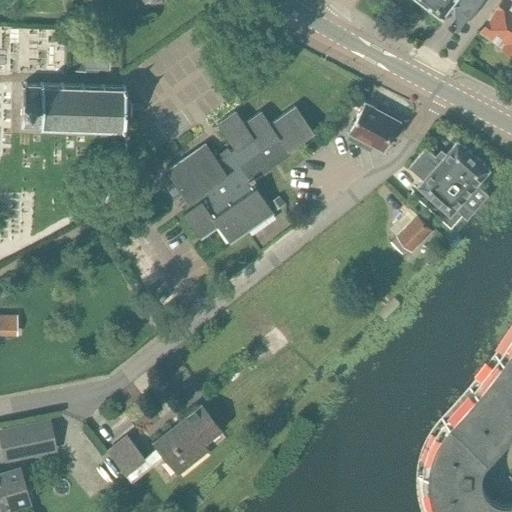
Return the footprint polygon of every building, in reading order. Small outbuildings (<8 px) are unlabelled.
[(423,0),(443,15),(451,4),(468,18),(467,20),(468,20),(483,0),(423,0)] [(511,0),(501,0),(481,30),(502,45),(504,49),(511,54),(511,0)] [(26,85),(26,82),(23,82),(23,85),(21,85),(20,125),(22,125),(22,127),(25,128),(25,125),(38,125),(38,127),(123,129),(123,112),(130,113),(130,101),(124,101),(124,86),(40,84),(40,86),(26,85)] [(377,108),(366,102),(347,138),(371,151),(375,145),(384,150),(393,134),(397,137),(408,120),(407,120),(406,122),(399,118),(400,116),(393,112),(392,114),(378,106),(377,108)] [(312,132),(294,105),(268,123),(259,110),(243,122),(234,110),(216,123),(234,148),(229,152),(226,148),(219,153),(221,157),(217,160),(204,143),(165,170),(186,202),(188,201),(191,205),(182,212),(200,238),(217,226),(229,243),(272,213),(250,181),(289,153),(287,150),(312,132)] [(490,169),(458,140),(440,160),(426,147),(409,166),(424,179),(418,185),(451,214),(490,169)] [(389,228),(388,229),(396,236),(412,252),(433,230),(417,214),(410,207),(389,228)] [(0,316),(0,333),(15,333),(14,316),(0,316)] [(289,325),(262,347),(292,382),(308,367),(293,350),(304,340),(289,325)] [(511,338),(511,340),(493,365),(475,389),(465,401),(448,418),(441,427),(430,442),(426,452),(423,463),(422,473),(422,486),(424,497),(429,511),(511,511),(511,508),(510,509),(510,504),(509,505),(504,505),(499,503),(494,501),(493,504),(488,501),(483,497),(481,493),(479,490),(476,484),(482,483),(481,478),(482,474),(484,468),(479,466),(486,457),(511,428),(511,338)] [(254,344),(243,353),(253,365),(264,356),(254,344)] [(200,403),(152,441),(156,446),(163,455),(177,473),(207,449),(202,443),(220,429),(200,403)] [(0,444),(3,460),(52,450),(47,424),(0,433),(0,444)] [(110,448),(107,450),(124,471),(143,456),(126,435),(110,448)] [(0,507),(27,500),(18,469),(0,474),(0,507)]
